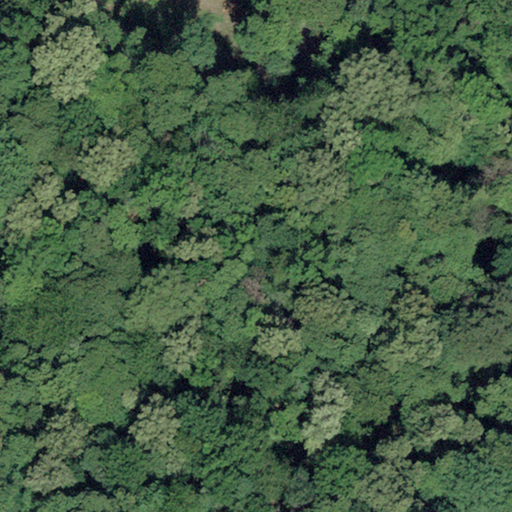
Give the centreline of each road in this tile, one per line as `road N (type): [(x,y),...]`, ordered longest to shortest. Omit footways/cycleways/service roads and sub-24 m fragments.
road 1 (track): [(511,146),(394,76),(313,0)]
road 2 (track): [(0,396),(166,511)]
